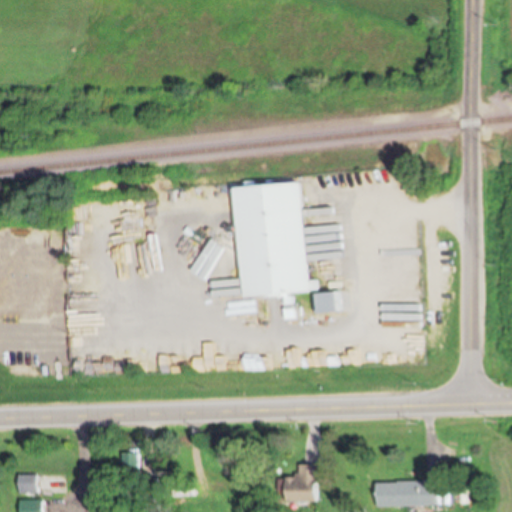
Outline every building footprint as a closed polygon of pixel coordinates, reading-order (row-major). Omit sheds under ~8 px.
[(242,187),(249,297),(317,293),(311,183),(242,187)] [(124,454),(124,474),(140,474),(140,454),(124,454)] [(209,482),(236,482),(236,458),(209,458),(209,482)] [(289,477),(289,502),(321,502),(321,466),(301,466),(301,477),(289,477)] [(40,494),(40,476),(21,476),(21,494),(40,494)] [(444,483),(380,483),(380,508),(444,508),(444,483)] [(45,511),(46,501),(21,501),(21,511),(45,511)]
